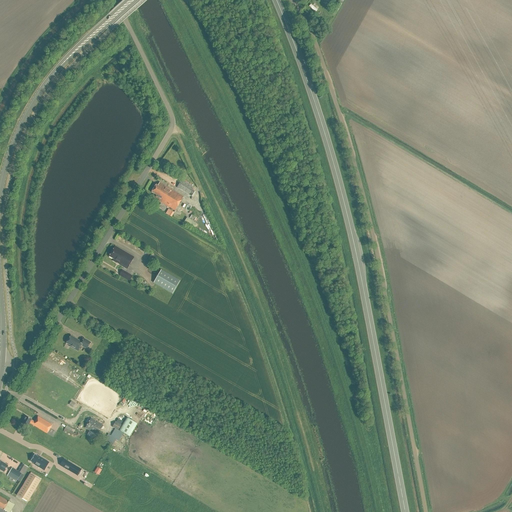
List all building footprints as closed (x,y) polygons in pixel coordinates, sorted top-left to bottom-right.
[(309,7),(316,12),(318,10),(311,4),(309,7)] [(182,179),(177,187),(189,195),(194,187),(182,179)] [(159,183),(158,186),(156,185),(151,192),(156,195),(155,197),(159,199),(158,201),(175,211),(183,197),(159,183)] [(187,217),(184,223),(195,229),(198,223),(187,217)] [(134,257),(115,246),(109,257),(113,259),(112,261),(127,269),(134,257)] [(161,270),(153,283),(172,294),(180,281),(161,270)] [(131,281),(133,278),(122,271),(120,275),(131,281)] [(87,349),(91,343),(84,338),(82,342),(71,336),(69,338),(68,338),(66,341),(67,342),(66,343),(70,346),(70,347),(78,352),(81,346),(87,349)] [(53,437),(56,433),(50,429),(52,425),(38,417),(35,422),(32,420),(26,416),(22,424),(27,427),(29,423),(53,437)] [(91,418),(85,428),(97,435),(103,426),(91,418)] [(122,432),(126,425),(130,428),(133,423),(131,421),(128,419),(127,422),(124,420),(121,426),(118,431),(120,432),(122,432)] [(118,431),(121,426),(120,425),(116,423),(115,422),(112,427),(117,430),(118,431)] [(126,435),(130,428),(126,425),(122,432),(126,435)] [(118,441),(122,435),(119,434),(120,432),(118,431),(117,430),(115,434),(113,432),(112,434),(111,436),(109,435),(105,441),(112,445),(116,439),(118,441)] [(112,445),(105,441),(104,440),(101,444),(110,449),(112,445)] [(41,458),(34,455),(30,462),(34,464),(42,469),(47,461),(41,458)] [(61,457),(58,462),(71,470),(74,465),(61,457)] [(98,467),(94,472),(99,475),(102,469),(98,467)] [(18,472),(12,468),(9,473),(18,479),(17,480),(19,482),(23,475),(18,472)] [(28,502),(41,481),(40,481),(42,479),(31,472),(30,474),(16,495),(28,502)] [(0,508),(3,510),(9,501),(0,496),(0,508)] [(6,511),(10,511),(14,505),(9,501),(3,510),(6,511)]
